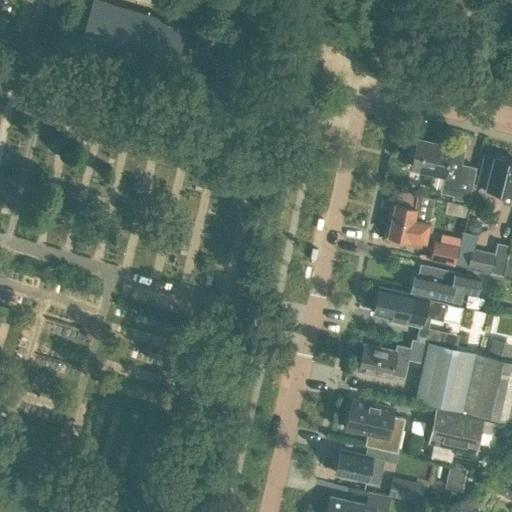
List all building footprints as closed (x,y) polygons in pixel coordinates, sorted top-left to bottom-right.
[(102,0),(93,0),(79,47),(171,75),(186,25),(102,0)] [(415,152),(412,166),(445,174),(441,190),(454,193),(453,197),(467,200),(473,173),(460,170),(464,150),(451,147),(452,146),(418,138),(417,141),(414,143),(412,149),(415,152)] [(484,155),(477,184),(488,186),(487,188),(504,192),(502,203),(509,205),(511,194),(511,160),(495,156),(495,158),(484,155)] [(388,219),(384,238),(421,247),(424,235),(433,197),(399,189),(396,204),(392,220),(388,219)] [(445,209),(445,212),(467,217),(470,205),(447,200),(445,209)] [(467,223),(471,230),(477,231),(481,228),(481,224),(477,217),(473,216),(468,219),(467,223)] [(435,242),(431,259),(455,265),(461,238),(441,234),(439,243),(435,242)] [(471,249),(467,265),(503,274),(510,247),(498,244),(495,255),(471,249)] [(462,247),(459,263),(467,265),(471,249),(462,247)] [(479,278),(421,264),(419,274),(415,273),(411,290),(459,301),(462,291),(475,294),(479,278)] [(411,294),(379,287),(379,290),(376,291),(374,298),(376,301),(374,312),(392,316),(391,320),(405,323),(405,322),(419,326),(422,315),(423,315),(427,298),(411,294)] [(474,342),(479,308),(463,306),(458,339),(474,342)] [(364,345),(359,371),(391,378),(391,375),(405,378),(409,360),(424,363),(416,400),(462,410),(462,411),(511,422),(511,360),(476,352),(476,354),(412,339),(410,348),(397,345),(395,351),(364,345)] [(511,357),(511,344),(492,340),(489,355),(511,360),(511,357)] [(352,400),(346,427),(368,432),(365,445),(398,453),(406,419),(392,416),(394,409),(352,400)] [(437,409),(429,442),(489,456),(497,423),(437,409)] [(411,431),(409,452),(419,453),(421,433),(411,431)] [(341,450),(336,473),(378,483),(383,460),(396,463),(398,453),(367,446),(365,455),(341,450)] [(390,475),(386,494),(419,501),(423,482),(390,475)] [(323,509),(322,511),(374,511),(375,509),(387,511),(390,497),(369,492),(366,505),(331,497),(328,508),(325,507),(323,509)] [(466,511),(456,503),(446,511),(466,511)]
